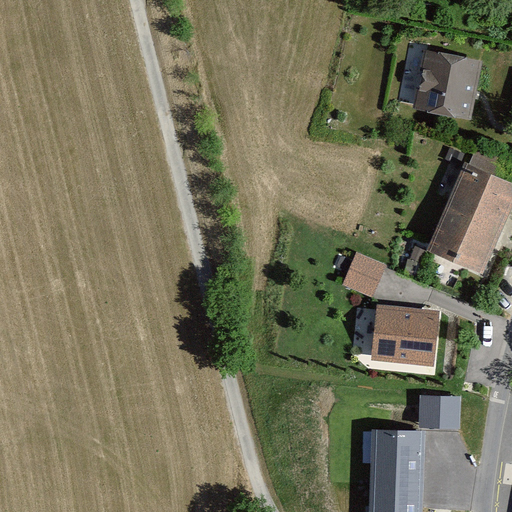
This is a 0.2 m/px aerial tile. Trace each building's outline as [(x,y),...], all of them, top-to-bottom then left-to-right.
[(480,65),(427,55),(417,111),(469,121),(480,65)] [(511,204),(511,188),(465,168),(427,254),(481,277),(511,204)] [(343,283),(374,295),(387,262),(356,250),(343,283)] [(434,366),(443,311),(378,301),(369,356),(434,366)] [(460,398),(420,397),(419,428),(459,429),(460,398)] [(421,511),(424,432),(374,430),(371,511),(421,511)]
